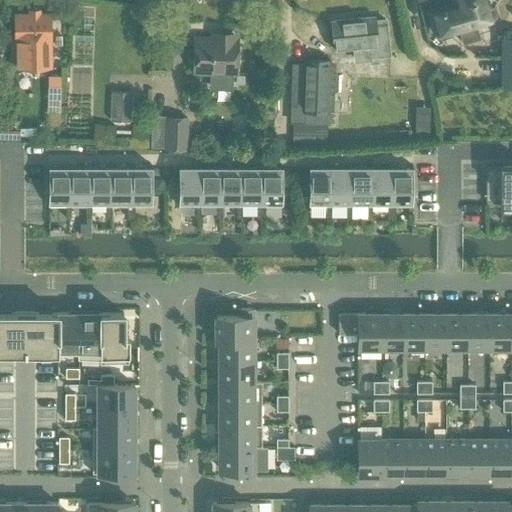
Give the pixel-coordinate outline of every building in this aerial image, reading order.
[(439,10),(430,13),(436,34),(458,27),(463,43),(479,38),(474,22),(491,18),(488,8),(493,6),(496,0),(452,0),(454,6),(446,8),(446,7),(439,9),(439,10)] [(16,41),(11,41),(11,67),(44,66),(44,49),(50,49),(50,48),(49,14),(38,15),(38,10),(30,11),(30,15),(19,15),(15,15),(16,35),(16,41)] [(374,16),(331,21),(334,49),(354,47),(356,60),(369,58),(369,63),(379,62),(378,55),(388,54),(384,19),(375,20),(374,16)] [(502,87),(511,87),(511,36),(502,37),(502,87)] [(194,37),(193,73),(210,73),(209,85),(232,86),(232,74),(236,74),(237,38),(210,37),(194,37)] [(291,117),(291,121),(329,123),(330,89),(336,89),(337,74),(330,74),(331,62),(331,61),(330,61),(329,61),(312,60),(305,60),(305,65),(301,65),(293,64),(291,117)] [(60,122),(62,74),(50,73),(47,122),(60,122)] [(111,119),(130,120),(132,92),(112,91),(111,119)] [(166,139),(165,149),(185,150),(186,118),(167,117),(166,139)] [(434,138),(434,126),(427,126),(422,130),(423,138),(434,138)] [(283,141),(274,141),(274,150),(283,150),(283,141)] [(499,167),(485,167),(485,200),(486,200),(499,200),(499,206),(511,205),(511,163),(499,163),(499,167)] [(69,165),(48,165),(48,174),(48,205),(49,205),(65,205),(69,205),(69,165)] [(90,165),(69,165),(69,205),(70,205),(86,205),(90,205),(90,165)] [(110,165),(90,165),(90,205),(91,205),(106,205),(110,205),(110,165)] [(130,165),(110,165),(110,205),(111,205),(126,205),(130,205),(130,165)] [(152,165),(130,165),(130,205),(134,205),(152,205),(152,178),(152,165)] [(199,165),(178,165),(178,178),(178,205),(196,205),(200,205),(199,165)] [(220,165),(199,165),(200,205),(216,205),(220,205),(220,165)] [(240,165),(220,165),(220,205),(221,205),(236,205),(240,205),(240,165)] [(261,165),(240,165),(240,205),(241,205),(257,205),(261,205),(261,165)] [(282,165),(261,165),(261,205),(265,205),(282,205),(282,177),(282,165)] [(330,165),(308,165),(308,177),(308,205),(326,205),(330,205),(330,165)] [(350,165),(330,165),(330,205),(331,205),(346,205),(350,205),(350,165)] [(371,165),(350,165),(350,205),(351,205),(367,205),(371,205),(371,165)] [(391,165),(371,165),(371,205),(387,205),(391,205),(391,165)] [(412,165),(391,165),(391,205),(395,205),(411,205),(412,205),(412,165)] [(9,312),(0,312),(0,352),(13,353),(14,353),(24,353),(34,353),(36,353),(39,353),(39,348),(47,348),(49,347),(49,353),(56,353),(56,350),(56,346),(56,330),(56,312),(38,312),(34,312),(34,320),(24,320),(14,320),(14,314),(14,312),(11,312),(9,312)] [(56,330),(56,346),(56,350),(56,353),(56,354),(74,354),(77,354),(78,354),(78,312),(56,312),(56,330)] [(78,354),(77,354),(77,359),(99,359),(100,359),(100,312),(78,312),(78,354)] [(100,359),(99,359),(99,362),(128,362),(128,346),(128,336),(123,335),(123,334),(123,323),(123,322),(123,312),(100,312),(100,359)] [(364,313),(338,313),(338,333),(358,333),(358,346),(380,346),(380,315),(364,315),(364,313)] [(467,314),(445,315),(445,346),(467,346),(467,314)] [(488,314),(467,314),(467,346),(488,346),(488,314)] [(510,314),(488,314),(488,346),(510,346),(510,314)] [(402,315),(380,315),(380,346),(402,346),(402,315)] [(424,315),(402,315),(402,346),(424,346),(424,315)] [(445,315),(424,315),(424,346),(445,346),(445,315)] [(240,316),(216,316),(216,338),(251,338),(251,316),(240,316)] [(251,338),(216,338),(216,339),(220,339),(220,360),(251,360),(251,338)] [(251,360),(220,360),(220,382),(261,382),(261,381),(251,381),(251,360)] [(78,368),(65,368),(65,378),(78,378),(78,368)] [(100,374),(87,374),(87,384),(89,384),(97,384),(100,384),(100,379),(100,374)] [(113,374),(100,374),(100,379),(100,384),(113,384),(113,374)] [(261,382),(220,382),(220,403),(261,403),(261,382)] [(100,384),(97,384),(97,406),(134,406),(134,385),(134,384),(113,384),(100,384)] [(74,393),(64,393),(64,406),(74,406),(74,393)] [(477,410),(492,410),(492,397),(477,397),(477,410)] [(261,403),(220,403),(220,425),(261,425),(261,403)] [(74,406),(64,406),(64,419),(74,419),(74,406)] [(134,406),(97,406),(97,427),(97,428),(134,428),(134,406)] [(261,425),(220,425),(220,446),(251,446),(261,446),(261,426),(261,425)] [(97,427),(92,427),(92,450),(134,450),(134,428),(97,428),(97,427)] [(68,437),(58,437),(58,450),(68,450),(68,437)] [(276,438),(276,446),(288,446),(288,438),(276,438)] [(380,440),(358,440),(358,474),(380,474),(380,440)] [(402,440),(380,440),(380,474),(381,474),(381,470),(402,470),(402,440)] [(424,440),(402,440),(402,470),(424,470),(424,440)] [(445,440),(424,440),(424,470),(445,470),(445,440)] [(467,440),(445,440),(445,470),(467,470),(467,440)] [(488,440),(467,440),(467,470),(488,470),(488,440)] [(510,440),(488,440),(488,470),(510,470),(510,440)] [(251,446),(220,446),(220,469),(240,469),(252,469),(266,469),(265,446),(261,446),(251,446)] [(288,446),(276,446),(276,459),(294,459),(294,446),(288,446)] [(68,450),(58,450),(58,462),(68,462),(68,450)] [(134,450),(92,450),(92,472),(97,472),(123,472),(124,472),(134,472),(134,450)] [(14,511),(15,502),(0,501),(0,511),(14,511)] [(35,511),(35,502),(15,502),(14,511),(35,511)] [(52,502),(35,502),(35,511),(56,511),(57,511),(57,502),(52,502)] [(97,502),(87,502),(87,511),(133,511),(134,502),(124,502),(123,502),(110,502),(97,502)] [(232,502),(212,502),(211,511),(258,511),(259,502),(258,502),(232,502)] [(418,505),(396,505),(396,511),(417,511),(418,502),(417,502),(418,505)] [(439,511),(440,502),(418,502),(417,511),(439,511)] [(461,511),(461,502),(440,502),(439,511),(461,511)] [(482,511),(483,502),(461,502),(461,511),(482,511)] [(504,511),(504,502),(483,502),(482,511),(504,511)]
